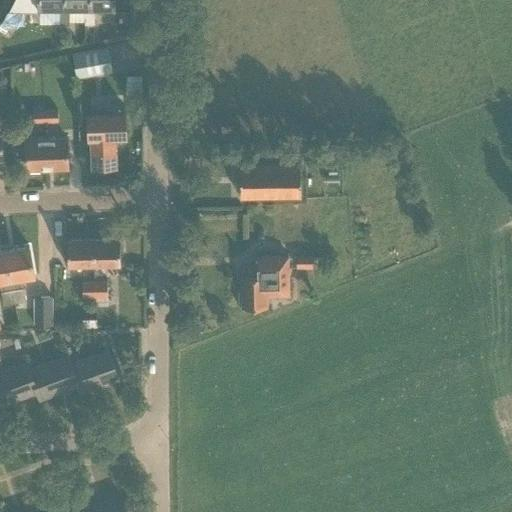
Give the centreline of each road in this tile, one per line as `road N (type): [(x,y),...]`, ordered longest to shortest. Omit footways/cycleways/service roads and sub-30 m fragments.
road 1 (residential): [(158,443),(157,199)]
road 2 (residential): [(157,199),(157,0)]
road 3 (residential): [(0,444),(158,443)]
road 4 (residential): [(0,206),(157,199)]
